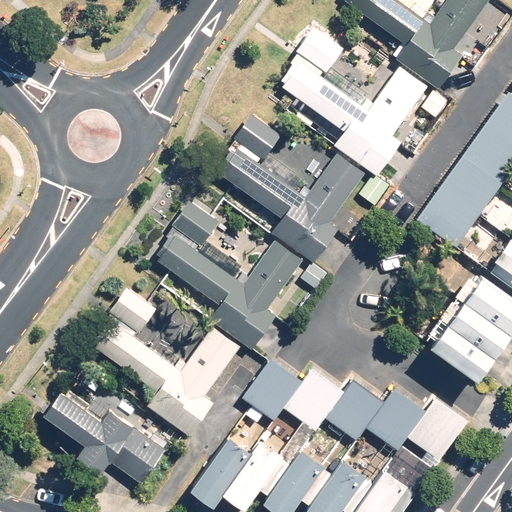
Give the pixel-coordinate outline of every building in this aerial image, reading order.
[(452,46),(485,0),(443,0),(429,21),(399,0),(344,0),(403,41),(393,55),(436,86),(460,52),(452,46)] [(390,132),(426,83),(398,63),(367,106),(321,74),(341,45),(312,24),(295,48),(298,50),(278,77),(283,81),(280,85),(341,128),(331,142),(375,173),(399,139),(390,132)] [(511,164),(511,91),(506,87),(413,215),(454,244),(511,164)] [(329,220),(364,171),(335,151),(305,194),(295,187),(302,177),(265,151),(279,131),(250,111),(232,136),(239,141),(234,149),(229,146),(216,165),(221,168),(218,172),(280,215),(270,229),(312,259),(336,225),(329,220)] [(266,306),(301,257),(273,237),(242,280),(195,247),(216,218),(187,197),(169,221),(173,224),(151,254),(217,301),(206,315),(250,346),(274,312),(266,306)] [(511,236),(508,233),(491,256),(511,270),(511,236)] [(511,319),(511,295),(477,270),(472,277),(465,273),(452,291),(458,295),(425,341),(472,374),(511,319)] [(97,340),(93,344),(154,388),(144,402),(187,433),(212,399),(203,393),(239,344),(210,323),(183,360),(178,356),(173,363),(133,334),(154,305),(125,284),(107,309),(109,311),(91,336),(97,340)] [(301,377),(269,354),(240,394),(273,417),(282,405),(314,428),(323,415),(355,437),(364,424),(396,446),(405,434),(437,458),(467,417),(434,394),(424,408),(392,385),(383,397),(351,375),(342,388),(310,365),(301,377)] [(56,387),(40,411),(82,440),(74,451),(98,469),(106,458),(139,481),(164,447),(163,446),(166,441),(153,432),(150,437),(106,406),(98,417),(56,387)] [(247,447),(226,432),(187,486),(210,503),(219,490),(241,505),(280,450),(257,434),(247,447)] [(285,511),(322,461),(298,445),(260,499),(278,511),(285,511)] [(334,511),(364,471),(340,455),(301,509),(305,511),(334,511)] [(381,511),(404,481),(381,464),(347,511),(381,511)]
